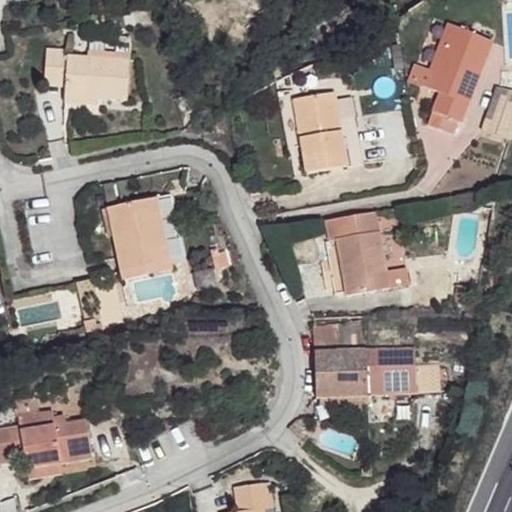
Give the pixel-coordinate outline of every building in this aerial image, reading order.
[(500,41),(461,23),(432,81),(444,88),(436,106),(463,119),(500,41)] [(62,50),(42,49),(39,84),(60,86),(60,95),(96,99),(123,101),(125,61),(63,55),(62,50)] [(328,90),(289,97),(295,136),(296,144),(301,171),(341,164),(328,90)] [(511,143),(511,94),(502,90),(484,135),(510,148),(511,143)] [(96,99),(60,95),(59,106),(95,109),(96,99)] [(295,136),(289,97),(280,98),(288,137),(295,136)] [(97,213),(100,240),(106,238),(111,259),(105,261),(108,277),(110,286),(132,281),(130,273),(156,267),(146,205),(97,213)] [(373,211),(322,220),(326,239),(331,239),(341,297),(386,289),(383,271),(373,211)] [(106,238),(100,240),(105,261),(111,259),(106,238)] [(156,267),(130,273),(132,281),(158,276),(156,267)] [(404,268),(383,271),(386,289),(407,287),(404,268)] [(474,282),(456,285),(460,303),(477,300),(474,282)] [(21,331),(82,313),(74,286),(13,303),(21,331)] [(339,330),(314,330),(316,355),(339,352),(339,330)] [(339,352),(316,355),(319,401),(421,395),(414,351),(367,353),(339,352)] [(39,401),(15,406),(18,424),(44,417),(39,401)] [(21,434),(0,439),(0,472),(18,467),(15,451),(26,448),(32,470),(33,475),(52,469),(50,460),(65,455),(68,463),(99,454),(90,418),(71,423),(54,422),(52,415),(44,417),(18,424),(21,434)] [(68,463),(65,455),(50,460),(52,469),(33,475),(35,482),(69,471),(68,463)] [(267,481),(232,487),(235,509),(223,511),(262,511),(261,506),(271,504),(267,481)]
